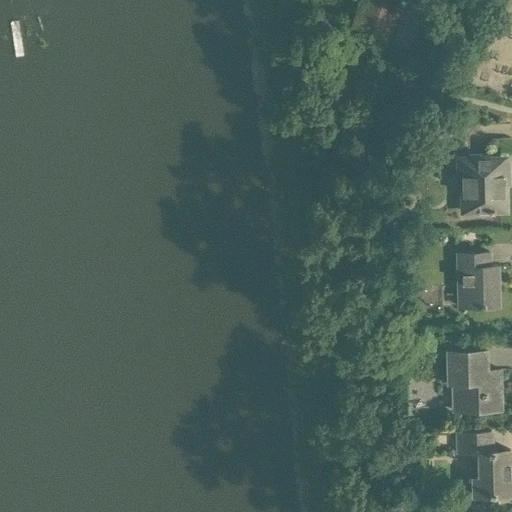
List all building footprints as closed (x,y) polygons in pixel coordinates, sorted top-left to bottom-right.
[(363,0),(352,33),(381,43),(395,0),(363,0)] [(468,161),(469,181),(469,191),(464,191),(464,213),(504,212),(503,160),(468,161)] [(458,307),(478,307),(498,306),(497,266),(489,266),(489,253),(457,253),(458,307)] [(486,351),(480,351),(449,351),(449,382),(458,382),(458,411),(481,411),(501,410),(500,371),(487,371),(486,351)] [(474,496),(491,495),(511,495),(510,451),(491,451),(491,431),(456,432),(457,453),(473,453),(474,496)]
